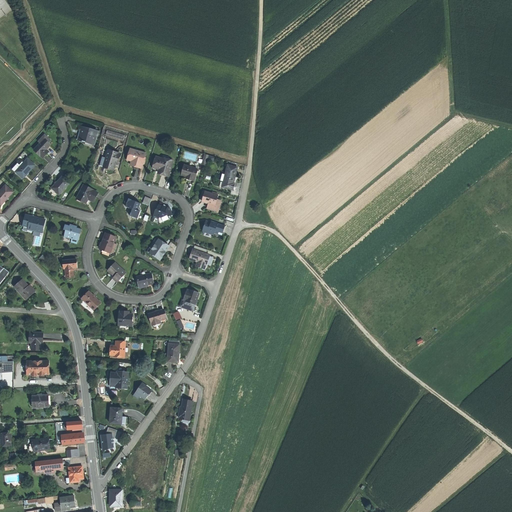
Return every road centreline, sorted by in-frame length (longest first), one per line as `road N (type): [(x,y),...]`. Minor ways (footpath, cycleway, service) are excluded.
road 1 (track): [(260,0),(250,164),(236,228),(274,232),(390,359),(511,453)]
road 2 (tertiary): [(0,232),(69,314),(97,486)]
road 3 (residential): [(216,287),(191,357),(97,486)]
road 4 (track): [(25,0),(58,103),(0,170)]
road 5 (residential): [(97,219),(112,193),(127,186),(180,199),(190,222),(173,273)]
road 6 (track): [(445,0),(452,112),(511,126)]
road 7 (residential): [(173,273),(155,300),(105,292),(87,257),(97,219)]
